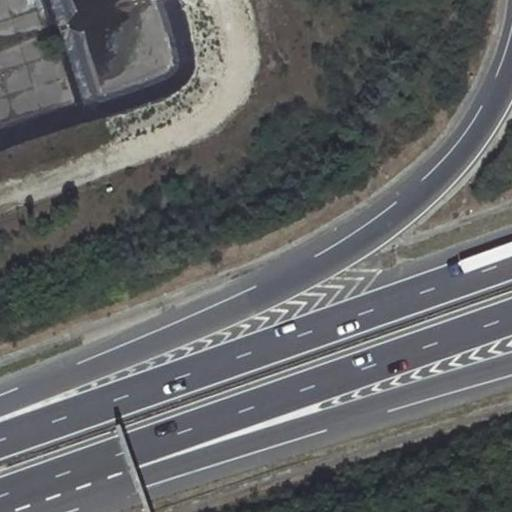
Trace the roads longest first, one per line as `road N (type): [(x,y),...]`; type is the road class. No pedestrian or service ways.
road 1 (motorway): [(511,72),(471,140),(392,223),(235,306),(0,406)]
road 2 (motorway): [(0,496),(511,315)]
road 3 (motorway): [(511,260),(0,440)]
road 4 (motorway): [(44,511),(511,363)]
